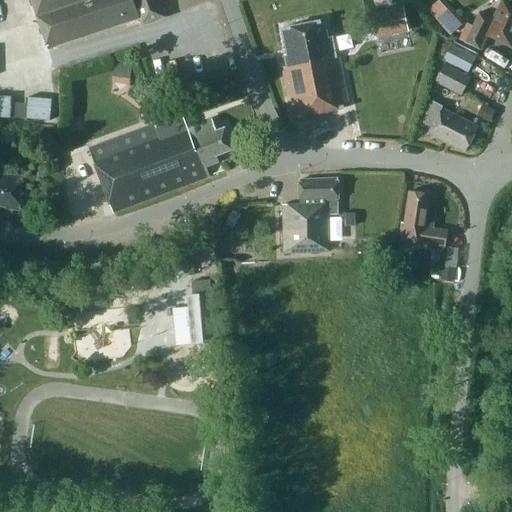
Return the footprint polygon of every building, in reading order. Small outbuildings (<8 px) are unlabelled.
[(32,0),(49,49),(140,18),(143,26),(167,18),(160,0),(32,0)] [(466,22),(445,0),(438,0),(427,11),(451,36),(466,22)] [(489,36),(511,47),(511,45),(511,5),(503,1),(494,20),(480,13),(474,26),(468,24),(461,40),(482,50),(489,36)] [(403,28),(400,8),(373,13),(376,33),(403,28)] [(328,38),(325,21),(283,29),(288,55),(285,56),(287,67),(283,67),(293,119),(350,107),(339,56),(337,57),(333,37),(328,38)] [(478,58),(452,44),(443,61),(469,74),(478,58)] [(471,78),(446,65),(437,82),(461,95),(471,78)] [(12,97),(0,96),(0,118),(12,119),(12,97)] [(28,119),(51,121),(52,99),(29,98),(28,119)] [(444,107),(433,101),(422,123),(432,128),(429,134),(466,152),(479,127),(442,109),(444,107)] [(477,116),(491,123),(496,111),(483,105),(477,116)] [(158,129),(156,124),(90,149),(114,213),(210,177),(207,167),(220,163),(217,156),(233,150),(225,129),(217,132),(213,120),(188,129),(185,119),(177,122),(173,111),(162,114),(167,126),(158,129)] [(45,145),(46,168),(58,168),(58,145),(45,145)] [(0,207),(6,207),(6,210),(21,211),(23,177),(0,175),(0,207)] [(339,215),(339,179),(300,180),(300,205),(284,205),(285,253),(330,251),(330,215),(339,215)] [(431,195),(410,192),(405,224),(402,223),(400,240),(446,248),(448,230),(434,228),(435,222),(427,221),(431,195)] [(383,241),(383,250),(393,250),(393,236),(384,236),(383,241)] [(441,281),(454,282),(455,273),(442,272),(441,281)] [(192,282),(193,296),(189,297),(193,344),(216,342),(212,295),(211,295),(210,281),(192,282)] [(218,493),(219,511),(231,511),(230,492),(218,493)]
